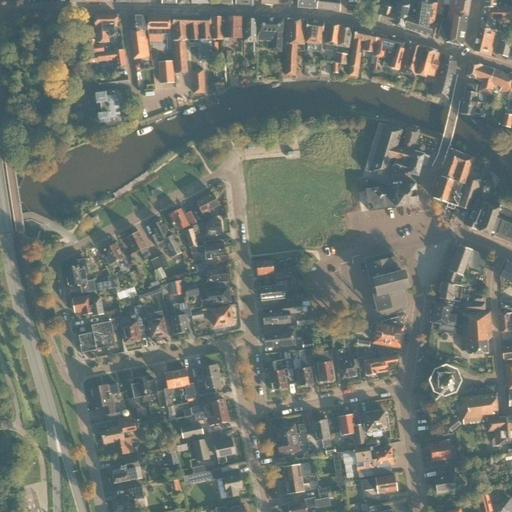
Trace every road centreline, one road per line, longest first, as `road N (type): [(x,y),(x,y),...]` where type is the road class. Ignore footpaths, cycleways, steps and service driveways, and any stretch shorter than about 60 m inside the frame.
road 1 (residential): [(73,372),(54,260),(219,174),(234,184),(251,340)]
road 2 (primary): [(51,417),(0,201)]
road 3 (unclassified): [(157,7),(344,16)]
road 4 (residential): [(511,413),(500,400),(491,298),(503,252)]
road 5 (residential): [(228,344),(73,372)]
road 6 (residential): [(403,390),(417,302),(408,245)]
road 7 (residential): [(259,412),(403,390)]
road 8 (residential): [(100,511),(73,372)]
road 9 (residential): [(351,257),(364,306),(330,310),(319,265)]
road 10 (unclassified): [(344,16),(464,54)]
road 11 (unclassified): [(0,13),(123,7)]
road 12 (residential): [(417,511),(403,390)]
